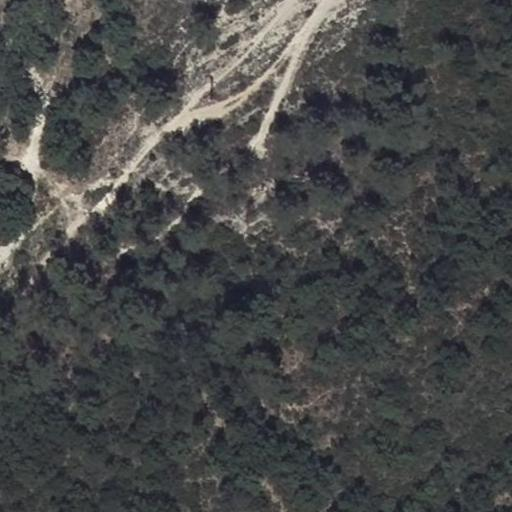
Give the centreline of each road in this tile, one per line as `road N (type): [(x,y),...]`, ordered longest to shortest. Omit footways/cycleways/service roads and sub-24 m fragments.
road 1 (track): [(301,36),(248,90),(165,131),(0,326)]
road 2 (track): [(324,0),(253,146),(171,226),(125,251),(78,301)]
